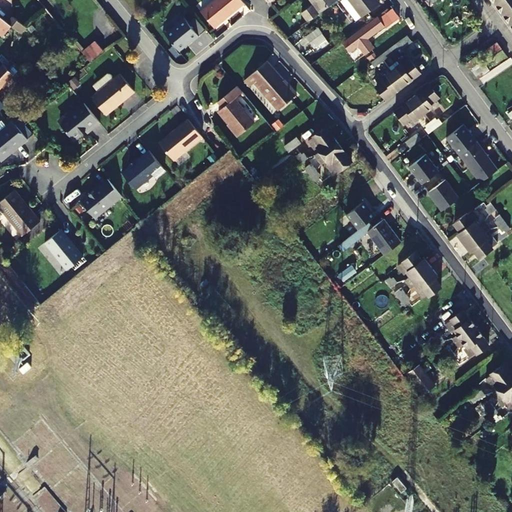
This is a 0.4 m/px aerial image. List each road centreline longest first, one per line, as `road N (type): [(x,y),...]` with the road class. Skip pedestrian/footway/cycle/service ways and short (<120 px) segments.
road 1 (residential): [(359,131),(511,344)]
road 2 (residential): [(181,78),(243,31),(261,30),(359,131)]
road 3 (residential): [(181,78),(172,97),(53,195)]
